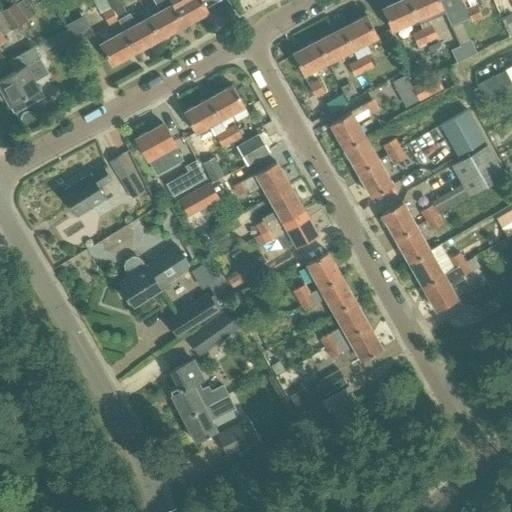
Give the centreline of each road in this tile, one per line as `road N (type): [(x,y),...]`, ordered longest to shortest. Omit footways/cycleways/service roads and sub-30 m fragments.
road 1 (residential): [(479,468),(245,38)]
road 2 (residential): [(166,511),(0,200)]
road 3 (residential): [(0,175),(245,38)]
